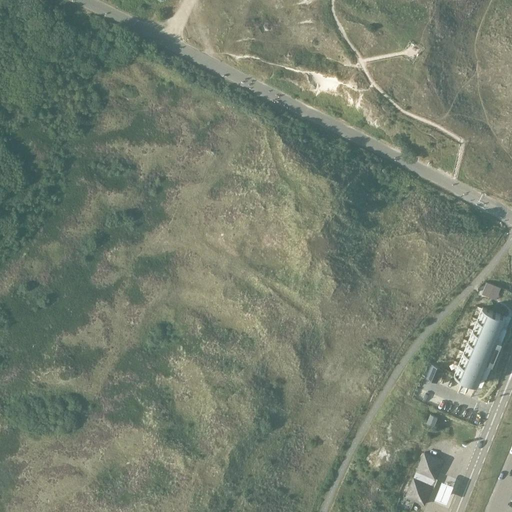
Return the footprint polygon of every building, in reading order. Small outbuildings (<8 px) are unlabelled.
[(482,307),(454,374),(478,384),(493,348),(495,349),(497,346),(494,345),(506,317),(482,307)] [(432,365),(427,377),(436,381),(441,369),(432,365)] [(430,414),(426,423),(433,426),(437,417),(430,414)] [(423,452),(405,497),(424,504),(442,460),(423,452)] [(440,478),(433,496),(446,501),(453,483),(440,478)]
